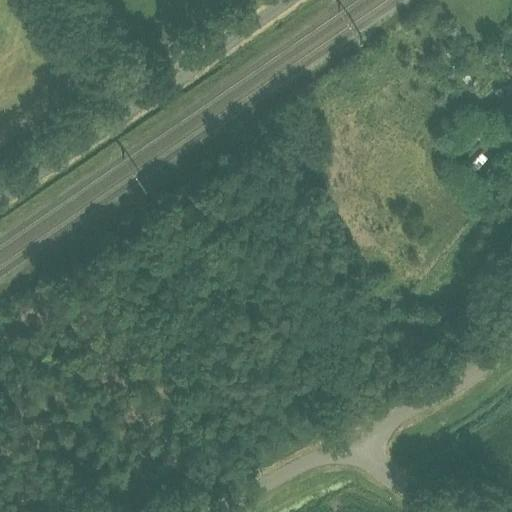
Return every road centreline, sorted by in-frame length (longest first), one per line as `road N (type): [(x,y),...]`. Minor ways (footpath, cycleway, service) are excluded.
road 1 (unclassified): [(345,440),(458,384),(511,340)]
road 2 (unclassified): [(219,511),(345,440)]
road 3 (unclassified): [(450,511),(345,440)]
